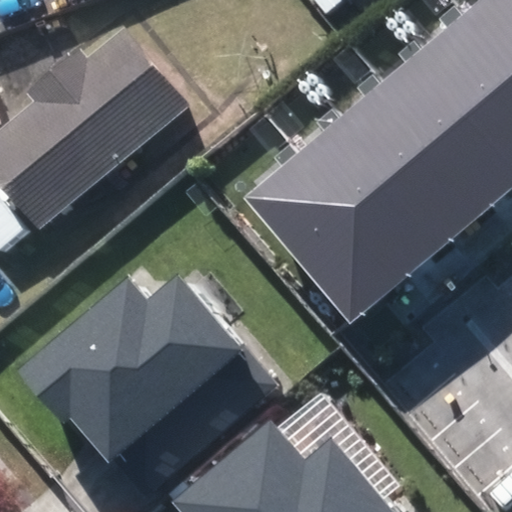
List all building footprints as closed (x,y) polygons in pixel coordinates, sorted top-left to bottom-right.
[(314,0),(312,3),(330,24),(350,8),(344,0),(314,0)] [(511,0),(478,0),(464,13),(511,69),(511,0)] [(511,69),(464,13),(430,41),(511,137),(511,69)] [(0,147),(0,185),(46,241),(193,118),(129,41),(91,74),(81,64),(33,105),(41,114),(0,147)] [(511,137),(430,41),(380,83),(486,208),(511,186),(511,137)] [(380,83),(334,121),(440,246),(486,208),(380,83)] [(334,121),(296,153),(402,278),(440,246),(334,121)] [(402,278),(296,153),(244,197),(350,322),(402,278)] [(117,452),(150,491),(274,386),(181,278),(149,305),(128,281),(21,372),(62,418),(69,412),(109,459),(117,452)] [(389,511),(331,444),(305,467),(268,423),(175,502),(183,511),(389,511)]
